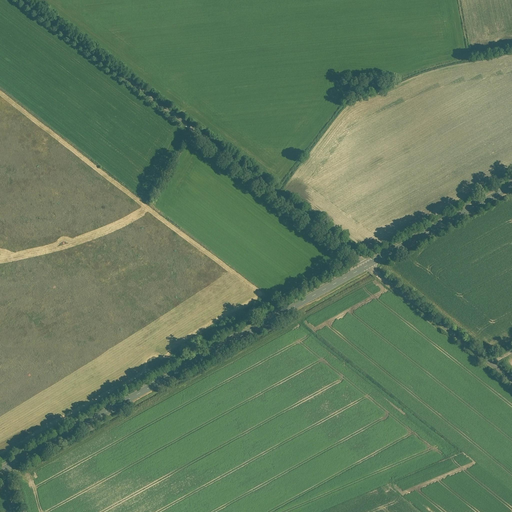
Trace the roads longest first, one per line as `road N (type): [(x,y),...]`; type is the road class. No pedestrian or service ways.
road 1 (residential): [(21,0),(366,266)]
road 2 (secondary): [(0,472),(366,266)]
road 3 (residential): [(366,266),(511,379)]
road 4 (secondary): [(366,266),(511,186)]
